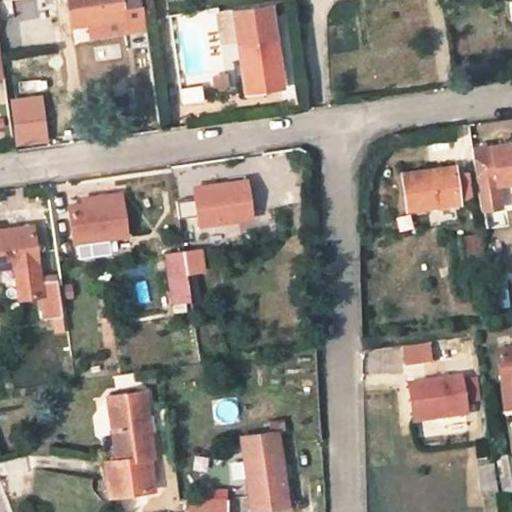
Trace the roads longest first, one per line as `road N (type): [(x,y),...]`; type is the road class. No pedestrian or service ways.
road 1 (residential): [(345,511),(338,126)]
road 2 (residential): [(338,126),(0,172)]
road 3 (residential): [(511,102),(338,126)]
